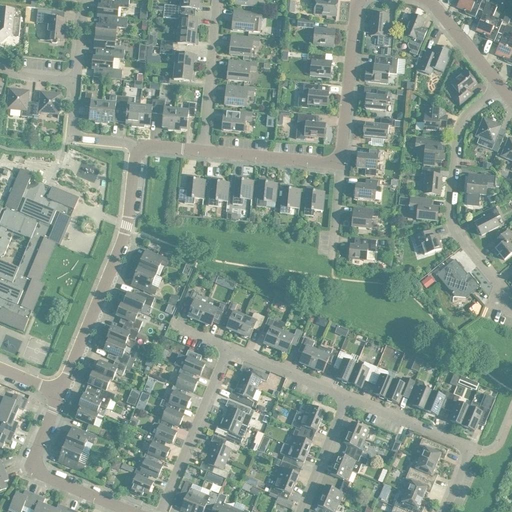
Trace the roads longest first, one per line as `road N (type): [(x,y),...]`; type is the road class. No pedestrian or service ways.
road 1 (residential): [(60,396),(126,227),(137,151)]
road 2 (residential): [(506,307),(451,210),(454,123),(498,94)]
road 3 (residential): [(441,511),(466,452),(343,401)]
road 4 (residential): [(130,511),(40,474),(35,461),(60,396)]
road 5 (residential): [(158,511),(226,348)]
road 6 (residential): [(356,0),(341,162)]
road 7 (residential): [(204,148),(217,0)]
road 8 (residential): [(341,162),(204,148)]
road 9 (residential): [(343,401),(226,348)]
road 10 (residential): [(137,151),(72,133),(76,78)]
road 11 (residential): [(295,511),(343,401)]
road 12 (residential): [(498,94),(424,0)]
